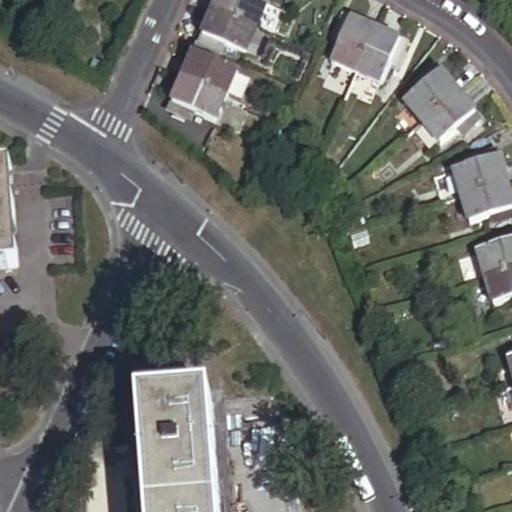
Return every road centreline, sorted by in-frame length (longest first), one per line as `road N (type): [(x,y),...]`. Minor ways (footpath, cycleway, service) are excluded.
road 1 (residential): [(169,200),(262,298),(353,433),(389,511)]
road 2 (residential): [(48,467),(169,200)]
road 3 (residential): [(104,152),(171,0)]
road 4 (residential): [(413,0),(482,45),(511,82)]
